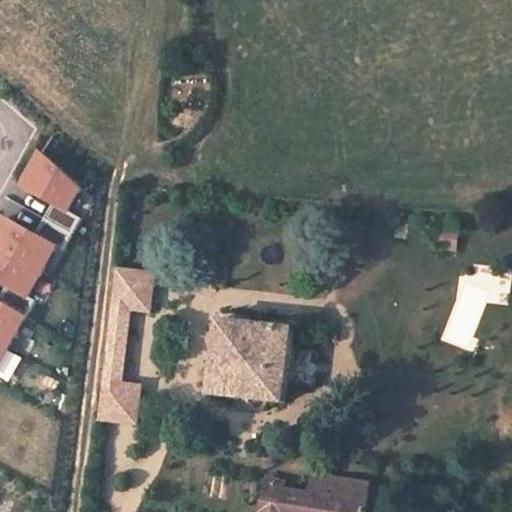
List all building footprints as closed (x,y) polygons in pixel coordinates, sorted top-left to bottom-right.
[(24,189),(54,207),(46,222),(74,238),(83,222),(70,214),(83,192),(43,156),(24,189)] [(0,232),(0,250),(44,275),(58,250),(65,254),(74,238),(46,222),(37,237),(7,220),(0,232)] [(0,302),(0,303),(27,319),(37,303),(30,299),(44,275),(0,250),(0,283),(8,288),(0,302)] [(158,277),(120,273),(116,311),(154,315),(158,277)] [(0,344),(10,350),(27,319),(0,303),(0,344)] [(290,348),(292,329),(218,322),(210,396),(284,404),(286,385),(290,348)] [(0,368),(10,350),(0,344),(0,368)] [(304,350),(290,348),(286,385),(300,386),(304,350)] [(145,389),(107,385),(103,423),(141,427),(145,389)] [(364,511),(366,504),(368,484),(361,483),(310,477),(307,497),(281,493),(283,483),(266,478),(260,511),(364,511)]
